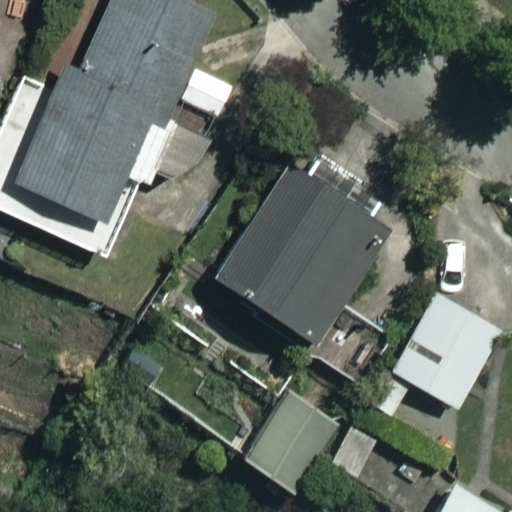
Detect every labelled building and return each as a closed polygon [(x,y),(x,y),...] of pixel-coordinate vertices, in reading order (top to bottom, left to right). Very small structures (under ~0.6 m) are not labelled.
[(202,104),(215,75),(187,63),(214,0),(83,0),(50,79),(7,60),(0,76),(0,214),(86,251),(121,169),(138,176),(144,162),(161,169),(180,123),(152,111),(163,87),(202,104)] [(364,223),(275,163),(201,274),(290,334),(364,223)] [(110,324),(2,272),(0,276),(0,316),(93,361),(110,324)] [(489,325),(424,288),(381,363),(445,401),(489,325)] [(499,511),(437,473),(411,511),(499,511)]
